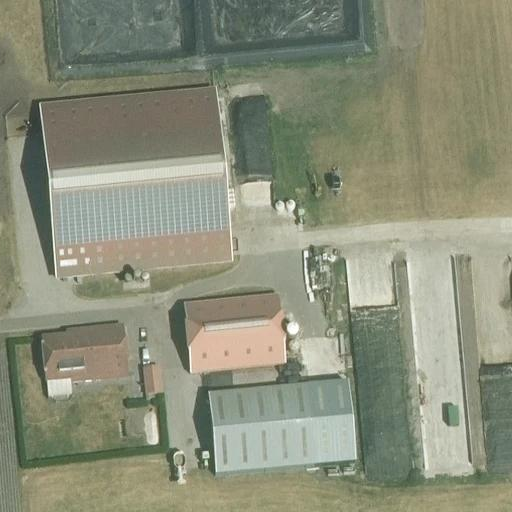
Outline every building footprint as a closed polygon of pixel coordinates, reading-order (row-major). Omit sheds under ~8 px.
[(215,89),(214,73),(182,74),(183,90),(215,89)] [(40,109),(56,279),(231,263),(215,93),(40,109)] [(285,367),(278,299),(185,309),(192,377),(285,367)] [(43,341),(48,386),(74,383),(74,386),(131,381),(126,329),(69,335),(69,339),(43,341)] [(145,398),(163,396),(160,369),(143,371),(145,398)] [(348,385),(208,399),(214,467),(215,479),(355,466),(348,385)]
